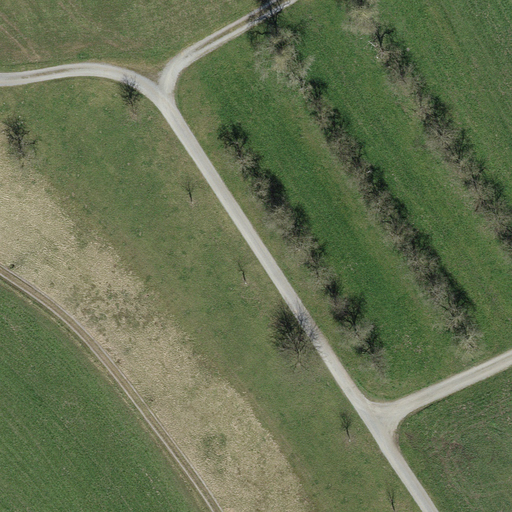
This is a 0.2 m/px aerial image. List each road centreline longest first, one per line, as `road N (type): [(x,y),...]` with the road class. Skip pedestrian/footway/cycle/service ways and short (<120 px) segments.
road 1 (track): [(430,511),(164,99),(104,69),(0,79)]
road 2 (track): [(218,511),(63,306),(0,265)]
road 3 (track): [(164,99),(185,55),(282,0)]
road 4 (track): [(380,427),(511,366)]
